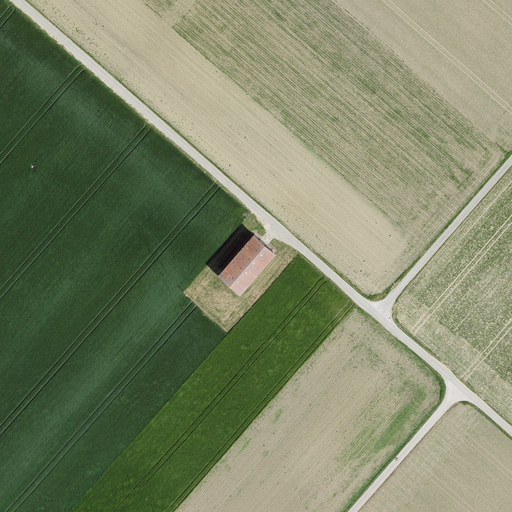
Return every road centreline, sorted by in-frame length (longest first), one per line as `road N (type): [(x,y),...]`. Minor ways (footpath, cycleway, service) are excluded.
road 1 (track): [(17,0),(511,432)]
road 2 (track): [(377,316),(511,162)]
road 3 (track): [(352,511),(460,388)]
